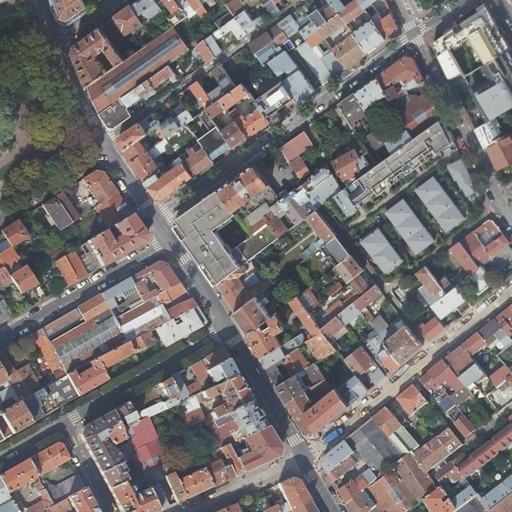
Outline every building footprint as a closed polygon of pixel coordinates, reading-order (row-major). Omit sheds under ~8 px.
[(55,0),(61,18),(68,21),(78,14),(92,4),(88,0),(84,0),(84,1),(83,0),(55,0)] [(159,5),(155,0),(139,0),(132,6),(143,24),(145,22),(150,19),(163,10),(159,5)] [(155,0),(159,5),(164,2),(168,7),(169,8),(170,8),(174,13),(167,18),(174,26),(175,25),(187,17),(175,0),(155,0)] [(188,0),(190,2),(187,4),(184,0),(175,0),(187,17),(188,17),(197,11),(201,17),(209,12),(203,4),(200,0),(188,0)] [(233,0),(227,5),(236,18),(237,17),(248,10),(261,0),(233,0)] [(276,4),(273,0),(265,0),(276,14),(281,11),(279,8),(276,4)] [(340,0),(328,0),(333,6),(339,14),(368,53),(376,47),(387,40),(368,15),(358,1),(356,0),(354,0),(345,6),(340,0)] [(359,0),(358,1),(368,15),(387,40),(398,32),(399,27),(391,13),(382,19),(378,13),(376,10),(372,4),(377,0),(359,0)] [(164,2),(159,5),(163,10),(168,7),(164,2)] [(439,55),(451,78),(463,72),(450,48),(470,36),(475,46),(487,63),(511,48),(486,5),(461,23),(464,28),(458,32),(454,28),(433,43),(436,48),(439,55)] [(113,42),(143,24),(132,6),(102,27),(113,42)] [(322,14),(328,22),(339,14),(333,6),(322,14)] [(309,11),(307,13),(308,14),(312,19),(319,29),(328,22),(322,14),(319,9),(312,14),(309,11)] [(237,17),(249,34),(266,21),(262,15),(255,20),(248,10),(237,17)] [(296,12),(291,15),(295,21),(300,17),(296,12)] [(300,17),(295,21),(300,28),(307,38),(319,29),(312,19),(308,14),(301,19),(300,17)] [(328,22),(319,29),(326,39),(344,26),(348,31),(344,34),(347,39),(333,49),(347,68),(368,53),(339,14),(328,22)] [(279,24),(288,37),(300,28),(295,21),(291,15),(279,24)] [(240,39),(249,34),(237,17),(236,18),(221,29),(223,32),(221,34),(222,37),(233,29),(240,39)] [(288,37),(279,24),(250,44),(265,67),(270,63),(279,57),(272,46),(275,44),(277,47),(289,38),(288,37)] [(190,50),(191,49),(174,26),(127,60),(119,66),(109,73),(99,80),(115,103),(122,98),(137,87),(150,78),(170,64),(175,61),(187,52),(190,50)] [(80,67),(88,86),(98,79),(99,80),(109,73),(99,58),(104,54),(103,52),(104,50),(102,48),(105,46),(119,66),(127,60),(113,42),(102,27),(88,36),(76,45),(74,52),(80,67)] [(221,29),(211,36),(215,42),(222,37),(221,34),(223,32),(221,29)] [(319,29),(307,38),(309,42),(313,47),(326,39),(319,29)] [(215,42),(211,36),(205,40),(216,56),(223,52),(215,42)] [(216,56),(205,40),(198,45),(207,58),(205,60),(207,63),(216,56)] [(325,84),(335,77),(321,58),(313,47),(309,42),(300,49),(325,84)] [(511,47),(511,48),(487,63),(484,65),(492,78),(473,88),(484,108),(491,120),(496,117),(511,107),(511,47)] [(321,58),(335,77),(347,68),(333,49),(321,58)] [(279,57),(270,63),(284,81),(296,97),(299,102),(315,90),(286,51),(279,57)] [(389,97),(414,139),(443,118),(436,103),(430,91),(420,98),(418,94),(410,95),(408,93),(406,91),(408,89),(409,90),(425,81),(413,58),(406,56),(390,67),(377,76),(389,97)] [(181,70),(175,61),(170,64),(176,73),(181,70)] [(176,73),(170,64),(150,78),(156,87),(158,86),(162,83),(172,76),(176,73)] [(222,98),(237,88),(221,65),(213,71),(222,84),(209,94),(215,103),(222,98)] [(389,146),(393,154),(414,139),(389,97),(377,76),(356,91),(366,108),(383,98),(403,133),(386,142),(389,146)] [(156,87),(150,78),(137,87),(144,97),(154,90),(156,88),(156,87)] [(133,115),(122,98),(115,103),(99,80),(98,79),(88,86),(93,98),(100,114),(108,127),(115,128),(133,115)] [(207,109),(215,103),(209,94),(199,80),(189,88),(191,91),(193,89),(200,99),(188,108),(195,118),(200,114),(207,109)] [(284,81),(255,101),(267,118),(279,110),(280,112),(282,114),(286,110),(283,107),(296,97),(284,81)] [(243,84),(237,88),(222,98),(228,108),(229,108),(250,93),(243,84)] [(144,97),(137,87),(122,98),(133,115),(135,114),(130,106),(144,97)] [(154,90),(144,97),(146,101),(148,99),(153,96),(152,94),(155,92),(154,90)] [(356,91),(340,103),(354,126),(357,124),(354,118),(356,116),(358,119),(363,116),(362,113),(364,112),(367,118),(371,116),(370,115),(366,108),(356,91)] [(135,114),(148,104),(146,101),(144,97),(130,106),(135,114)] [(228,108),(222,98),(215,103),(207,109),(218,123),(221,121),(217,116),(228,108)] [(255,101),(254,99),(251,101),(252,103),(253,108),(255,111),(246,117),(244,115),(243,115),(238,108),(232,112),(237,120),(249,138),(271,122),(267,118),(255,101)] [(176,118),(182,126),(187,123),(195,118),(188,108),(184,103),(181,105),(186,111),(179,116),(169,102),(166,104),(175,116),(176,118)] [(226,151),(233,145),(221,127),(218,123),(207,109),(200,114),(211,130),(226,151)] [(279,110),(267,118),(271,122),(275,119),(273,117),(280,112),(279,110)] [(375,112),(370,115),(371,116),(378,128),(381,133),(386,129),(380,119),(379,119),(375,112)] [(119,142),(125,151),(146,136),(148,134),(156,129),(162,125),(153,113),(138,124),(120,137),(119,139),(119,142)] [(162,125),(169,136),(182,126),(176,118),(175,116),(162,125)] [(502,127),(496,117),(491,120),(476,129),(485,148),(489,146),(502,138),(502,136),(499,138),(498,136),(500,134),(498,130),(502,127)] [(343,190),(329,200),(344,219),(363,206),(363,205),(362,204),(378,193),(379,194),(394,184),(393,184),(392,182),(407,172),(408,174),(444,148),(445,150),(456,145),(443,118),(414,139),(393,154),(376,165),(359,178),(349,186),(343,190)] [(235,147),(249,138),(237,120),(225,128),(224,125),(221,127),(233,145),(235,147)] [(169,136),(167,137),(173,146),(176,150),(181,147),(178,142),(193,131),(187,123),(182,126),(169,136)] [(156,129),(163,140),(167,137),(169,136),(162,125),(156,129)] [(381,133),(378,128),(368,134),(377,148),(386,142),(381,133)] [(211,130),(198,139),(205,147),(213,160),(226,151),(211,130)] [(305,131),(281,147),(298,174),(308,168),(301,156),(298,158),(296,156),(299,154),(313,144),(305,131)] [(511,162),(511,136),(510,133),(502,138),(489,146),(500,169),(511,163),(511,162)] [(131,159),(133,162),(149,151),(143,143),(147,140),(148,139),(146,136),(125,151),(131,159)] [(143,177),(146,181),(168,166),(169,165),(165,160),(163,162),(162,161),(158,164),(154,159),(173,146),(167,137),(163,140),(152,148),(149,151),(133,162),(143,177)] [(143,143),(149,151),(152,148),(147,140),(143,143)] [(369,152),(361,140),(354,144),(356,147),(361,157),(364,155),(369,152)] [(181,157),(194,176),(215,162),(213,160),(205,147),(198,152),(194,146),(189,150),(193,155),(191,157),(188,153),(186,155),(184,153),(180,156),(181,157)] [(370,155),(376,165),(393,154),(389,146),(384,149),(385,151),(379,156),(377,151),(370,155)] [(333,160),(349,186),(359,178),(355,172),(369,164),(364,155),(361,157),(356,147),(333,160)] [(180,186),(194,176),(181,157),(171,164),(174,169),(168,173),(166,171),(169,168),(168,166),(146,181),(156,196),(159,197),(164,198),(180,186)] [(478,190),(462,158),(449,165),(456,180),(458,179),(462,188),(464,187),(468,195),(478,190)] [(282,199),(255,163),(219,188),(238,212),(254,234),(268,223),(281,237),(298,224),(279,201),(282,199)] [(311,180),(305,185),(320,207),(323,205),(329,200),(343,190),(335,176),(327,165),(310,178),(311,180)] [(308,168),(298,174),(302,179),(311,173),(308,168)] [(96,171),(82,180),(96,201),(88,206),(86,204),(78,210),(82,217),(92,210),(118,194),(115,190),(110,182),(103,172),(96,171)] [(392,182),(393,184),(408,174),(407,172),(392,182)] [(434,176),(416,189),(448,231),(466,218),(434,176)] [(74,185),(54,197),(71,223),(79,218),(66,199),(75,193),(73,190),(76,188),(74,185)] [(320,207),(305,185),(298,190),(297,188),(282,199),(279,201),(298,224),(307,217),(317,209),(320,207)] [(254,234),(232,251),(216,228),(238,212),(219,188),(199,203),(178,218),(182,223),(178,226),(185,236),(198,254),(208,270),(219,285),(249,261),(281,237),(268,223),(254,234)] [(362,204),(363,205),(379,194),(378,193),(362,204)] [(114,226),(132,214),(125,203),(118,194),(92,210),(93,213),(95,214),(97,212),(109,229),(114,226)] [(71,223),(54,197),(42,205),(47,213),(60,231),(71,223)] [(404,198),(386,212),(417,254),(435,240),(404,198)] [(30,213),(38,224),(43,220),(36,209),(30,213)] [(338,235),(317,209),(307,217),(323,238),(317,243),(321,248),(322,247),(338,235)] [(141,226),(132,214),(114,226),(116,229),(119,236),(112,240),(108,234),(106,231),(88,242),(102,267),(125,253),(144,242),(147,235),(141,226)] [(3,233),(11,248),(29,237),(23,228),(18,220),(1,231),(3,233)] [(509,245),(511,243),(501,230),(493,220),(489,220),(460,241),(481,267),(483,265),(489,260),(509,245)] [(360,239),(362,241),(380,228),(378,226),(360,239)] [(403,259),(380,228),(362,241),(386,272),(403,259)] [(0,268),(3,266),(17,257),(14,251),(11,248),(3,233),(0,235),(0,268)] [(34,239),(37,245),(47,238),(44,233),(34,239)] [(338,235),(322,247),(337,266),(339,265),(353,254),(338,235)] [(452,279),(443,287),(443,288),(447,293),(457,286),(467,278),(481,267),(460,241),(451,248),(469,272),(467,273),(463,274),(454,281),(452,279)] [(90,273),(102,267),(88,242),(82,246),(86,253),(78,258),(74,251),(71,253),(64,257),(77,281),(90,273)] [(511,248),(509,245),(489,260),(495,267),(511,253),(511,248)] [(64,257),(71,253),(67,247),(53,256),(56,262),(64,257)] [(17,257),(19,256),(22,254),(18,248),(14,251),(17,257)] [(365,270),(353,254),(339,265),(337,266),(349,282),(350,281),(360,273),(365,270)] [(6,271),(23,261),(19,256),(17,257),(3,266),(6,271)] [(77,281),(64,257),(56,262),(63,276),(69,286),(77,281)] [(403,259),(386,272),(388,274),(405,261),(403,259)] [(435,260),(426,266),(441,285),(447,281),(434,265),(435,260)] [(179,283),(166,263),(162,262),(159,261),(144,270),(129,278),(134,286),(137,291),(138,294),(144,303),(179,283)] [(263,292),(271,286),(267,281),(251,293),(248,289),(260,280),(255,273),(247,278),(247,283),(244,284),(240,277),(249,270),(247,267),(251,264),(249,261),(219,285),(225,295),(236,313),(263,292)] [(37,283),(33,277),(25,265),(9,276),(14,283),(21,294),(28,290),(37,284),(37,283)] [(483,265),(481,267),(467,278),(480,294),(495,281),(483,265)] [(5,287),(6,286),(7,287),(14,283),(9,276),(6,271),(3,266),(0,268),(0,294),(5,291),(3,287),(5,287)] [(441,285),(426,266),(417,274),(434,295),(437,292),(443,288),(443,287),(441,285)] [(367,282),(360,273),(350,281),(355,287),(352,290),(355,293),(343,303),(341,300),(327,311),(328,313),(320,320),(325,326),(338,315),(355,302),(375,285),(371,279),(367,282)] [(134,286),(129,278),(122,282),(101,294),(115,320),(144,303),(138,294),(132,297),(116,306),(114,304),(112,299),(117,296),(134,286)] [(332,296),(344,286),(340,282),(329,291),(332,296)] [(180,283),(179,283),(144,303),(115,320),(128,343),(148,333),(164,324),(195,307),(196,307),(193,302),(191,299),(173,307),(165,312),(153,318),(150,313),(162,307),(170,302),(188,294),(180,283)] [(316,287),(314,284),(299,296),(311,313),(321,304),(311,290),(316,287)] [(380,334),(389,327),(381,316),(376,320),(365,307),(383,293),(376,284),(375,285),(355,302),(366,317),(380,334)] [(457,286),(447,293),(442,298),(433,305),(442,317),(443,318),(454,309),(450,305),(464,294),(457,286)] [(40,302),(46,298),(39,287),(33,291),(40,302)] [(447,293),(443,288),(437,292),(442,298),(447,293)] [(267,297),(263,292),(236,313),(238,317),(248,335),(277,313),(278,312),(274,307),(269,311),(262,301),(267,297)] [(128,343),(115,320),(101,294),(84,304),(41,329),(67,375),(74,371),(89,363),(97,359),(128,343)] [(311,313),(299,296),(291,302),(306,324),(304,326),(309,335),(310,336),(307,338),(308,341),(324,331),(322,328),(318,322),(311,313)] [(0,324),(9,319),(14,317),(3,300),(0,302),(0,324)] [(355,302),(338,315),(346,324),(359,314),(363,319),(366,317),(355,302)] [(414,320),(430,341),(446,328),(440,320),(442,317),(433,305),(426,310),(433,320),(426,325),(423,321),(421,323),(416,318),(414,320)] [(165,312),(162,307),(150,313),(153,318),(165,312)] [(197,310),(195,307),(164,324),(175,342),(183,338),(202,327),(205,322),(201,316),(197,310)] [(511,314),(508,310),(501,315),(511,329),(511,314)] [(286,328),(277,313),(248,335),(255,346),(262,358),(289,342),(287,339),(281,342),(277,334),(286,328)] [(325,326),(322,328),(324,331),(336,347),(340,345),(332,335),(346,324),(338,315),(325,326)] [(495,321),(511,342),(511,329),(501,315),(495,321)] [(402,363),(424,346),(401,316),(391,325),(396,331),(397,330),(398,332),(386,342),(387,344),(389,346),(402,363)] [(494,353),(498,357),(501,354),(496,349),(498,348),(493,343),(498,339),(507,349),(511,345),(511,342),(495,321),(478,334),(492,350),(494,353)] [(175,342),(164,324),(148,333),(153,342),(154,345),(157,349),(159,352),(167,347),(175,342)] [(79,397),(67,375),(41,329),(23,339),(25,343),(28,342),(29,345),(35,341),(57,380),(50,384),(42,389),(27,365),(15,372),(4,355),(10,352),(8,348),(0,352),(0,368),(33,423),(72,401),(79,397)] [(336,347),(324,331),(308,341),(307,342),(307,343),(315,353),(313,355),(318,362),(338,349),(336,347)] [(153,342),(148,333),(128,343),(134,353),(142,348),(153,342)] [(297,341),(305,336),(303,333),(295,338),(297,341)] [(393,371),(402,363),(389,346),(386,349),(384,347),(387,344),(386,342),(380,334),(366,345),(375,357),(379,354),(386,362),(389,366),(393,371)] [(492,350),(478,334),(462,347),(472,358),(475,356),(480,360),(492,350)] [(297,341),(295,338),(289,342),(262,358),(268,368),(300,348),(301,347),(297,341)] [(134,353),(128,343),(97,359),(89,363),(92,367),(77,376),(74,371),(67,375),(79,397),(99,385),(108,380),(103,371),(111,366),(134,353)] [(336,347),(338,349),(344,358),(348,355),(340,345),(336,347)] [(363,347),(346,360),(349,364),(357,374),(363,382),(366,380),(361,373),(365,370),(376,385),(386,376),(363,347)] [(491,419),(499,413),(487,396),(497,388),(490,379),(472,358),(462,347),(444,362),(465,387),(472,396),(491,419)] [(276,382),(279,386),(297,375),(307,369),(311,366),(306,358),(307,357),(306,353),(304,354),(300,348),(268,368),(276,382)] [(191,385),(184,388),(189,398),(194,395),(205,390),(200,381),(203,379),(209,376),(206,371),(228,359),(225,354),(223,351),(218,351),(189,367),(197,382),(191,385)] [(379,354),(375,357),(377,359),(382,365),(383,363),(386,362),(379,354)] [(232,366),(228,359),(206,371),(209,376),(212,381),(213,382),(217,380),(221,378),(223,382),(237,375),(232,366)] [(465,387),(444,362),(430,373),(447,395),(450,399),(454,395),(446,384),(448,383),(456,394),(465,387)] [(308,371),(317,385),(326,379),(325,377),(316,363),(311,366),(307,369),(308,371)] [(490,379),(497,388),(506,380),(511,375),(511,373),(510,371),(505,366),(490,379)] [(0,413),(13,435),(22,430),(33,423),(0,368),(0,413)] [(307,369),(297,375),(299,377),(308,371),(307,369)] [(447,395),(430,373),(425,377),(420,381),(433,397),(436,400),(442,395),(444,397),(447,395)] [(173,376),(169,378),(178,397),(179,399),(180,402),(189,398),(184,388),(177,374),(173,376)] [(351,405),(369,390),(363,382),(357,374),(338,390),(351,405)] [(205,390),(194,395),(198,404),(219,395),(222,396),(224,401),(223,405),(212,410),(211,413),(204,417),(205,420),(206,422),(252,400),(248,393),(237,375),(223,382),(219,384),(210,388),(205,390)] [(288,402),(307,391),(299,377),(297,375),(279,386),(283,394),(288,402)] [(139,412),(143,419),(148,417),(175,404),(174,399),(178,397),(169,378),(159,384),(167,401),(164,402),(162,403),(161,402),(139,412)] [(206,383),(203,379),(200,381),(205,390),(210,388),(208,383),(208,382),(206,383)] [(312,388),(311,389),(312,392),(314,395),(316,395),(331,387),(326,379),(317,385),(312,388)] [(414,386),(397,399),(412,417),(428,403),(414,386)] [(457,407),(472,396),(465,387),(456,394),(454,395),(450,399),(456,406),(457,407)] [(319,431),(351,405),(338,390),(337,388),(316,406),(312,409),(313,411),(308,415),(319,431)] [(315,435),(319,431),(308,415),(313,411),(312,409),(316,406),(309,394),(307,391),(288,402),(292,408),(307,434),(315,435)] [(456,406),(450,399),(447,395),(444,397),(446,399),(443,402),(441,400),(438,402),(447,413),(456,406)] [(252,400),(206,422),(221,448),(229,444),(242,438),(267,426),(255,406),(252,400)] [(124,423),(126,427),(137,422),(127,402),(124,404),(112,411),(119,425),(124,423)] [(467,437),(476,430),(461,412),(457,407),(456,406),(447,413),(467,437)] [(461,412),(476,430),(482,426),(468,407),(461,412)] [(403,427),(387,408),(373,419),(395,446),(401,442),(395,434),(403,427)] [(200,409),(182,417),(186,428),(205,420),(204,417),(200,409)] [(121,429),(119,425),(112,411),(97,419),(82,428),(80,436),(90,455),(100,473),(122,463),(123,462),(119,453),(108,445),(104,440),(107,437),(110,444),(113,446),(125,439),(121,429)] [(0,441),(13,435),(0,413),(0,441)] [(126,427),(121,429),(125,439),(127,443),(134,457),(145,479),(151,476),(154,483),(156,482),(161,480),(165,478),(159,466),(168,462),(148,417),(143,419),(137,422),(126,427)] [(395,446),(373,419),(325,457),(323,464),(334,483),(357,464),(350,456),(353,454),(354,456),(356,455),(354,453),(356,451),(363,459),(378,477),(404,457),(395,446)] [(460,457),(453,462),(463,475),(465,478),(479,467),(479,468),(499,454),(498,452),(501,450),(502,452),(511,444),(511,425),(502,433),(493,440),(494,441),(491,444),(490,442),(471,457),(472,459),(470,460),(469,461),(467,458),(466,457),(460,457)] [(242,438),(246,447),(237,452),(239,456),(236,458),(243,473),(257,466),(278,456),(281,449),(267,426),(242,438)] [(405,458),(412,452),(419,447),(403,427),(395,434),(401,442),(395,446),(404,457),(405,458)] [(427,473),(463,445),(449,428),(422,449),(420,446),(419,447),(412,452),(426,473),(427,473)] [(43,474),(70,459),(62,444),(57,442),(43,450),(28,459),(37,476),(38,477),(43,474)] [(126,461),(134,457),(127,443),(119,447),(126,461)] [(210,453),(199,458),(212,487),(227,480),(243,473),(236,458),(229,444),(221,448),(229,466),(223,469),(219,461),(215,463),(210,453)] [(229,466),(221,448),(210,453),(215,463),(219,461),(223,469),(229,466)] [(181,457),(169,463),(185,499),(198,493),(212,487),(199,458),(196,449),(186,454),(191,464),(190,464),(193,472),(189,474),(181,457)] [(350,456),(357,464),(363,459),(356,451),(354,453),(356,455),(354,456),(353,454),(350,456)] [(394,467),(421,503),(423,501),(438,490),(427,473),(426,473),(412,452),(405,458),(394,467)] [(23,484),(37,476),(28,459),(13,467),(0,474),(0,478),(8,493),(21,486),(22,488),(24,487),(23,484)] [(169,463),(168,462),(159,466),(165,478),(176,503),(185,499),(169,463)] [(457,480),(463,475),(453,462),(437,474),(437,477),(436,478),(442,487),(450,481),(452,483),(454,484),(456,483),(457,481),(457,480)] [(157,511),(160,511),(149,488),(134,496),(132,494),(134,493),(134,490),(133,488),(130,486),(127,488),(124,483),(127,481),(124,473),(126,472),(122,463),(100,473),(114,500),(121,511),(157,511)] [(408,511),(421,503),(394,467),(378,480),(365,491),(377,507),(380,511),(408,511)] [(339,491),(347,504),(365,491),(378,480),(370,470),(354,483),(353,482),(339,491)] [(44,488),(47,494),(57,490),(49,485),(43,474),(38,477),(39,479),(44,488)] [(160,511),(168,507),(156,482),(154,483),(151,476),(145,479),(149,488),(160,511)] [(53,505),(85,488),(80,477),(57,490),(47,494),(53,505)] [(511,477),(482,501),(490,511),(511,495),(511,477)] [(17,511),(11,498),(8,493),(0,478),(0,511),(17,511)] [(276,505),(262,511),(284,511),(310,500),(302,485),(299,480),(291,478),(277,484),(284,499),(286,503),(283,504),(281,500),(275,503),(276,505)] [(17,511),(40,511),(46,509),(53,505),(47,494),(44,488),(39,479),(32,483),(36,489),(37,489),(39,491),(38,492),(41,498),(40,501),(26,509),(22,508),(19,502),(18,502),(15,496),(11,498),(17,511)] [(423,501),(430,511),(454,511),(457,510),(451,500),(446,504),(444,502),(446,500),(445,499),(448,496),(442,487),(438,490),(423,501)] [(451,500),(457,510),(477,495),(471,487),(454,499),(451,496),(449,498),(451,500)] [(98,511),(97,510),(85,488),(53,505),(46,509),(46,511),(64,511),(73,507),(75,511),(98,511)] [(347,504),(351,511),(370,511),(377,507),(365,491),(347,504)] [(490,511),(482,501),(477,495),(457,510),(454,511),(490,511)] [(511,511),(511,495),(490,511),(511,511)] [(317,511),(310,500),(284,511),(317,511)] [(237,503),(223,509),(224,511),(240,511),(237,503)]
